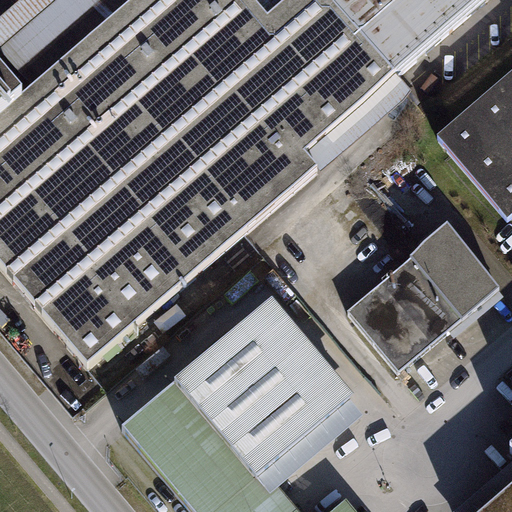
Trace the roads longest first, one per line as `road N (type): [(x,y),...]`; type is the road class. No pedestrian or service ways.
road 1 (unclassified): [(0,377),(113,511)]
road 2 (residential): [(408,450),(511,362)]
